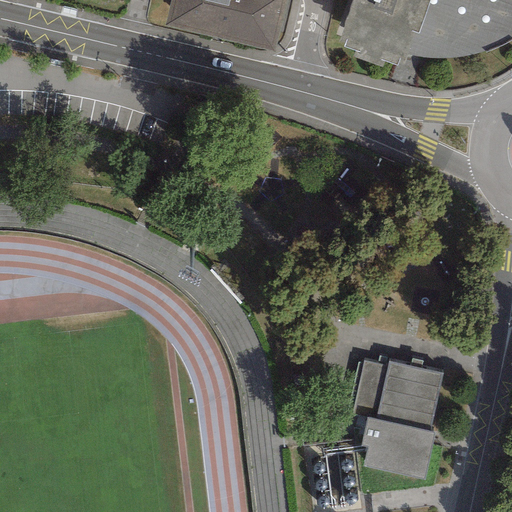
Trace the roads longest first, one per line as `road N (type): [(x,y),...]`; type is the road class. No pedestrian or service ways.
road 1 (secondary): [(0,17),(292,87)]
road 2 (secondary): [(321,95),(496,185)]
road 3 (secondary): [(502,109),(435,110),(321,95)]
road 4 (unknown): [(334,330),(501,365)]
road 5 (unclassified): [(506,195),(501,365)]
road 6 (unclassified): [(501,365),(468,511)]
